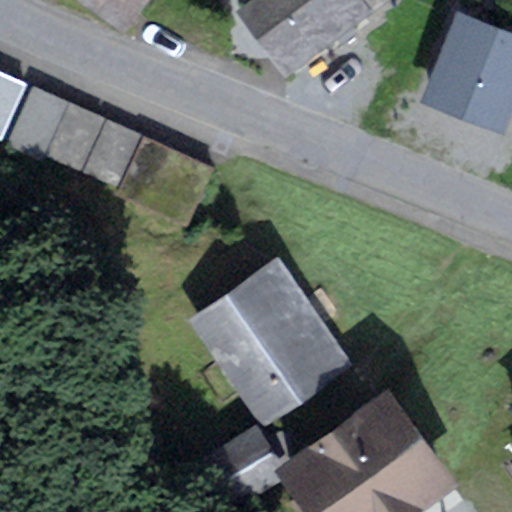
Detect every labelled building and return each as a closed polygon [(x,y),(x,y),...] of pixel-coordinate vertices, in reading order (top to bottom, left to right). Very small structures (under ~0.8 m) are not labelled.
[(91,0),(138,34),(162,0),(91,0)] [(392,0),(272,0),(251,17),(297,78),(395,3),(392,0)] [(511,42),(460,23),(429,107),(506,136),(511,121),(511,42)] [(0,150),(24,98),(0,87),(0,150)] [(65,116),(33,102),(9,156),(41,170),(65,116)] [(47,168),(82,184),(105,131),(70,116),(47,168)] [(87,186),(117,199),(140,148),(110,135),(87,186)] [(213,183),(146,153),(121,209),(188,239),(213,183)] [(226,420),(251,402),(269,428),(346,375),(279,277),(202,330),(229,370),(203,388),(226,420)] [(314,511),(416,511),(443,493),(386,416),(294,484),(314,511)] [(233,511),(239,511),(282,484),(257,446),(210,477),(233,511)]
